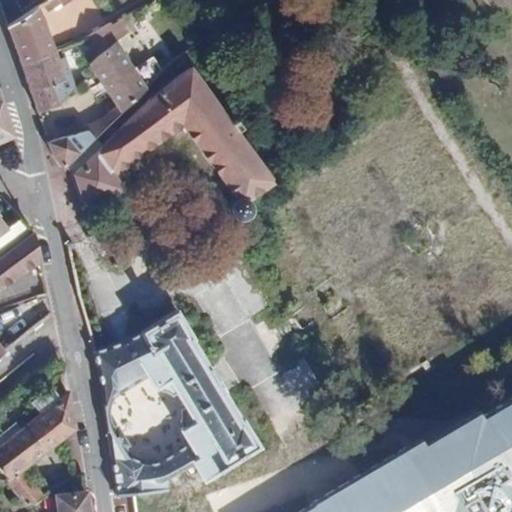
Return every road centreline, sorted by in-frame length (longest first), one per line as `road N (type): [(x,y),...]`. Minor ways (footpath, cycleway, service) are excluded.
road 1 (residential): [(44,205),(100,511)]
road 2 (residential): [(0,53),(26,120),(44,205)]
